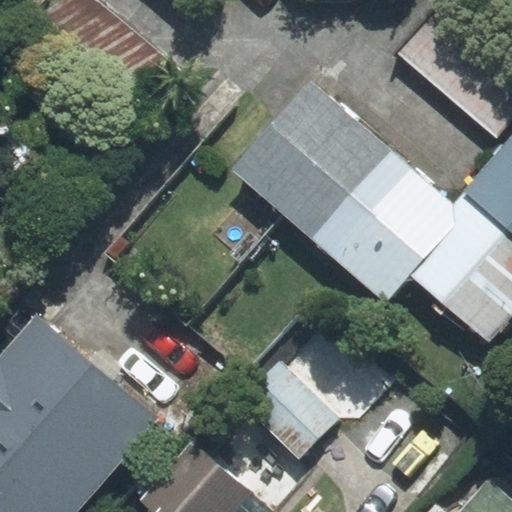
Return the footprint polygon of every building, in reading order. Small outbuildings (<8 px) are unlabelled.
[(201,70),(113,0),(76,0),(12,48),(127,139),(153,129),(153,99),(201,70)] [(511,62),(451,7),(409,53),(507,144),(511,138),(511,62)] [(253,170),(404,304),(425,280),(444,297),(438,304),(492,351),(497,345),(504,351),(511,341),(511,155),(468,205),(329,83),(253,170)] [(98,511),(182,416),(172,408),(190,388),(143,347),(126,368),(60,310),(19,356),(0,339),(0,511),(98,511)] [(358,420),(290,357),(247,404),(315,466),(358,420)] [(285,511),(206,440),(149,503),(160,511),(285,511)] [(449,511),(511,511),(511,485),(502,476),(472,511),(460,500),(449,511)]
